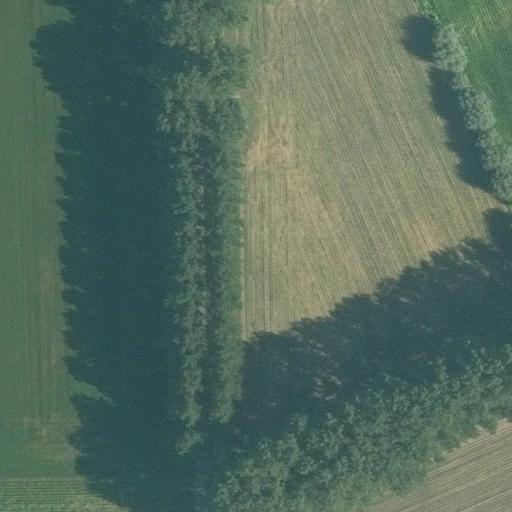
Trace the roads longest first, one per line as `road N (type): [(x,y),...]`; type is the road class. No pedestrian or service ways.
road 1 (unclassified): [(203,511),(188,0)]
road 2 (track): [(511,372),(203,504)]
